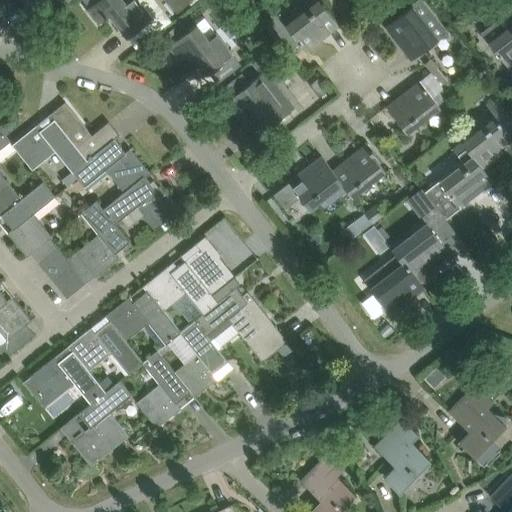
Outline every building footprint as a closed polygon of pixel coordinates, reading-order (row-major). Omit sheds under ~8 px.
[(26,0),(34,9),(45,0),(26,0)] [(152,18),(137,0),(97,0),(87,8),(99,23),(111,14),(128,37),(152,18)] [(166,0),(177,12),(191,0),(166,0)] [(314,0),(285,23),(294,35),(306,51),(339,25),(327,9),(319,0),(314,0)] [(418,0),(386,26),(411,59),(446,32),(421,0),(418,0)] [(511,6),(481,31),(509,68),(511,66),(511,6)] [(207,37),(196,23),(185,32),(169,45),(181,60),(193,50),(210,73),(226,60),(234,54),(215,30),(207,37)] [(165,33),(172,41),(182,32),(176,25),(165,33)] [(255,60),(262,68),(276,57),(270,49),(255,60)] [(267,129),(290,110),(296,106),(267,69),(226,101),(238,116),(250,106),(267,129)] [(440,106),(432,95),(420,79),(386,105),(407,132),(440,106)] [(511,133),(511,116),(508,111),(496,95),(484,104),(493,116),(462,140),(483,167),(511,145),(511,137),(510,135),(511,133)] [(12,144),(25,160),(33,169),(56,150),(72,171),(73,172),(88,159),(78,146),(92,134),(65,101),(50,114),(54,119),(41,130),(37,125),(12,144)] [(88,159),(73,172),(77,177),(79,179),(85,186),(107,169),(125,192),(145,176),(150,172),(131,148),(125,152),(115,139),(120,134),(109,121),(92,134),(78,146),(88,159)] [(0,201),(14,191),(0,171),(0,148),(11,140),(0,126),(0,201)] [(494,181),(483,167),(462,140),(453,148),(463,161),(439,179),(448,191),(461,207),(494,181)] [(333,169),(343,182),(354,196),(386,171),(365,144),(333,169)] [(310,208),(343,182),(333,169),(322,155),(289,181),(310,208)] [(73,172),(72,171),(62,179),(67,185),(77,177),(73,172)] [(145,176),(125,192),(104,208),(116,223),(136,206),(155,229),(180,209),(161,185),(156,189),(145,176)] [(85,186),(79,179),(74,183),(80,190),(85,186)] [(39,262),(58,247),(50,238),(52,237),(42,224),(33,213),(56,196),(43,182),(21,199),(14,191),(0,201),(0,212),(13,228),(8,232),(27,256),(32,253),(39,262)] [(200,198),(194,190),(185,196),(192,204),(200,198)] [(67,260),(71,265),(79,274),(86,282),(95,275),(96,277),(120,257),(116,252),(130,241),(116,223),(104,208),(97,200),(82,212),(99,234),(68,259),(67,260)] [(377,203),(366,211),(365,212),(373,223),(385,213),(377,203)] [(373,223),(365,212),(353,220),(362,231),(373,223)] [(385,216),(374,224),(380,231),(390,223),(385,216)] [(447,249),(435,233),(426,222),(393,246),(404,261),(414,274),(447,249)] [(380,252),(390,245),(389,244),(386,239),(378,229),(374,224),(364,232),(380,252)] [(163,310),(187,292),(203,313),(216,301),(212,295),(228,282),(213,263),(221,256),(222,256),(205,235),(193,244),(193,245),(197,250),(171,271),(167,266),(166,267),(143,285),(147,290),(163,310)] [(79,274),(71,265),(67,260),(68,259),(58,247),(39,262),(67,297),(86,282),(79,274)] [(425,288),(414,274),(404,261),(386,274),(371,286),(374,290),(390,311),(392,313),(425,288)] [(203,313),(195,319),(211,339),(232,322),(238,330),(263,361),(278,348),(288,340),(280,331),(276,326),(252,296),(247,300),(242,294),(236,287),(239,285),(240,281),(236,276),(228,282),(212,295),(216,301),(203,313)] [(0,331),(5,338),(0,342),(0,349),(7,358),(36,334),(27,324),(30,321),(32,320),(13,296),(8,300),(0,290),(0,331)] [(110,320),(126,340),(127,339),(148,322),(165,343),(167,342),(180,331),(163,310),(147,290),(134,301),(130,296),(106,315),(110,320)] [(390,311),(374,290),(363,299),(379,319),(390,311)] [(197,352),(174,370),(173,371),(190,391),(194,396),(218,377),(215,372),(229,361),(211,339),(195,319),(190,323),(180,331),(197,352)] [(128,373),(143,361),(126,340),(110,320),(96,331),(92,326),(68,345),(72,350),(89,370),(112,352),(128,373)] [(288,340),(278,348),(285,357),(294,349),(288,340)] [(165,343),(158,349),(162,355),(172,348),(167,342),(165,343)] [(162,355),(158,349),(143,361),(160,383),(137,402),(144,411),(157,426),(181,407),(177,402),(190,391),(173,371),(174,370),(162,355)] [(55,356),(31,375),(51,400),(74,382),(91,403),(106,391),(89,370),(72,350),(59,361),(55,356)] [(437,366),(425,377),(435,387),(446,376),(437,366)] [(133,394),(120,379),(106,391),(91,403),(79,412),(90,427),(73,441),(92,465),(129,435),(111,411),(133,394)] [(486,461),(488,463),(492,467),(497,462),(493,458),(501,450),(499,448),(501,446),(493,438),(506,425),(487,406),(493,400),(477,384),(450,410),(471,430),(460,441),(483,464),(486,461)] [(400,492),(431,460),(412,441),(418,434),(402,418),(375,445),(394,465),(384,476),(400,492)] [(341,444),(349,451),(359,441),(351,433),(341,444)] [(338,447),(337,447),(332,452),(344,464),(350,458),(346,455),(338,447)] [(321,499),(311,509),(310,510),(311,511),(338,511),(357,494),(337,475),(344,469),(327,452),(300,479),(321,499)] [(511,511),(511,473),(491,496),(507,511),(511,511)]
